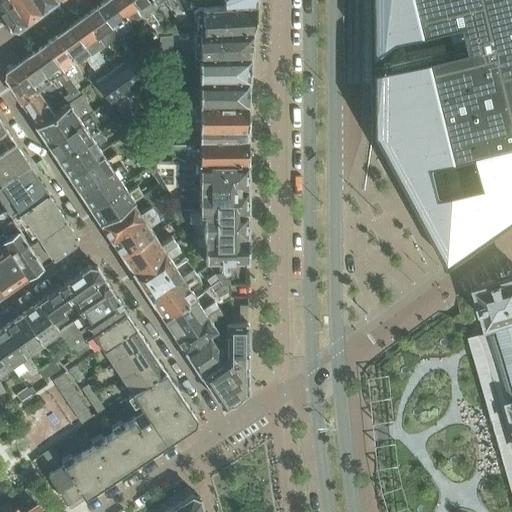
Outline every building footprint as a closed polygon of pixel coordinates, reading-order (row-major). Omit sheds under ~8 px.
[(0,0),(0,11),(11,27),(17,28),(26,22),(11,0),(0,0)] [(11,0),(26,22),(41,11),(33,0),(11,0)] [(33,0),(41,11),(55,0),(33,0)] [(112,0),(104,0),(97,6),(126,48),(131,53),(138,48),(134,42),(133,42),(128,36),(135,31),(129,24),(112,0)] [(132,0),(112,0),(129,24),(137,18),(139,22),(152,40),(158,35),(153,28),(132,0)] [(132,0),(153,28),(159,24),(151,13),(148,10),(156,5),(152,0),(132,0)] [(172,0),(152,0),(156,5),(162,0),(164,0),(179,20),(185,16),(180,9),(172,0)] [(182,0),(172,0),(180,9),(186,5),(182,0)] [(511,0),(379,0),(380,46),(380,63),(380,126),(411,188),(450,264),(511,219),(511,0)] [(253,29),(256,3),(223,5),(202,6),(203,31),(253,29)] [(110,38),(121,52),(126,48),(97,6),(84,15),(103,42),(110,38)] [(104,60),(96,47),(103,42),(84,15),(83,15),(70,24),(99,64),(104,60)] [(174,23),(158,35),(177,33),(174,23)] [(84,56),(94,70),(86,76),(91,84),(96,80),(95,79),(105,72),(99,64),(70,24),(57,34),(76,61),(84,56)] [(199,31),(199,54),(250,53),(252,29),(253,29),(203,31),(199,31)] [(75,75),(82,70),(76,61),(57,34),(44,44),(73,86),(74,85),(80,81),(75,75)] [(172,34),(159,35),(159,55),(172,55),(172,34)] [(74,85),(73,86),(44,44),(31,53),(50,79),(58,74),(59,78),(68,91),(64,94),(69,101),(80,94),(74,85)] [(31,53),(18,62),(37,89),(49,80),(50,79),(31,53)] [(112,102),(126,91),(147,76),(131,53),(105,72),(95,79),(96,80),(112,102)] [(199,54),(199,78),(199,79),(248,78),(250,53),(199,54)] [(18,62),(6,70),(6,71),(5,76),(5,77),(21,101),(37,89),(18,62)] [(248,78),(199,79),(199,103),(248,102),(247,102),(248,79),(248,78)] [(37,89),(21,101),(36,124),(61,107),(53,95),(51,96),(49,93),(55,88),(49,80),(37,89)] [(80,94),(69,101),(61,107),(36,124),(47,140),(92,110),(80,94)] [(247,127),(248,102),(199,103),(199,127),(247,127)] [(92,110),(47,140),(57,157),(100,128),(103,126),(92,110)] [(135,118),(127,123),(132,134),(141,129),(135,118)] [(0,152),(15,143),(0,120),(0,152)] [(193,136),(149,137),(150,146),(184,145),(185,160),(247,161),(247,127),(199,127),(199,140),(193,141),(193,136)] [(100,128),(57,157),(68,173),(102,150),(97,143),(106,137),(100,128)] [(0,183),(0,184),(28,164),(29,163),(15,143),(0,152),(0,183)] [(102,150),(68,173),(79,189),(121,161),(115,152),(107,158),(102,150)] [(175,160),(175,185),(199,185),(247,185),(247,184),(247,161),(185,160),(175,160)] [(124,183),(119,175),(127,169),(121,161),(79,189),(90,205),(124,183)] [(0,184),(0,183),(0,200),(2,202),(9,197),(38,178),(28,164),(0,184)] [(38,178),(9,197),(19,211),(47,192),(38,178)] [(124,183),(90,205),(101,222),(144,193),(152,188),(145,179),(129,190),(124,183)] [(199,208),(199,211),(247,210),(247,185),(199,185),(199,208)] [(19,211),(18,212),(24,221),(27,219),(38,236),(65,219),(47,192),(19,211)] [(144,193),(101,222),(112,238),(155,209),(151,203),(150,203),(144,193)] [(154,232),(148,223),(159,216),(168,209),(164,203),(155,209),(112,238),(122,254),(154,232)] [(247,234),(247,210),(199,211),(199,208),(168,208),(178,220),(193,220),(193,234),(203,234),(203,235),(247,234)] [(76,235),(65,219),(38,236),(29,243),(12,217),(0,225),(0,235),(26,275),(43,264),(42,263),(52,257),(74,241),(75,242),(76,235)] [(154,232),(122,254),(132,269),(176,241),(172,235),(160,242),(154,232)] [(193,243),(200,254),(204,254),(204,259),(247,259),(247,254),(247,239),(247,234),(203,235),(203,234),(193,234),(193,243)] [(0,235),(0,285),(3,291),(26,275),(0,235)] [(176,241),(132,269),(143,285),(175,264),(186,257),(176,241)] [(175,264),(143,285),(153,301),(196,272),(192,266),(181,273),(175,264)] [(79,272),(39,300),(50,318),(64,309),(61,305),(72,298),(104,277),(103,277),(104,276),(97,266),(89,265),(79,272)] [(189,285),(200,278),(196,272),(153,301),(163,316),(196,295),(189,285)] [(214,273),(206,278),(211,285),(196,295),(163,316),(174,332),(217,304),(229,296),(230,296),(230,283),(221,284),(218,279),(214,273)] [(511,275),(505,277),(477,285),(481,297),(485,311),(489,323),(490,329),(501,366),(497,367),(496,367),(494,368),(490,369),(511,444),(511,275)] [(104,277),(72,298),(83,314),(115,293),(104,277)] [(83,314),(94,330),(125,309),(115,293),(83,314)] [(59,331),(50,318),(39,300),(23,312),(43,342),(59,331)] [(210,317),(221,310),(217,304),(174,332),(185,348),(209,333),(217,328),(210,317)] [(100,343),(102,346),(135,324),(133,322),(125,309),(94,330),(72,345),(78,354),(98,341),(100,343)] [(23,312),(7,323),(27,353),(43,342),(23,312)] [(246,355),(247,355),(247,353),(247,320),(240,320),(240,312),(231,312),(231,320),(225,320),(225,354),(231,354),(242,355),(246,355)] [(7,323),(0,327),(0,348),(10,365),(19,358),(29,373),(37,368),(27,353),(7,323)] [(135,324),(102,346),(112,362),(145,340),(135,324)] [(209,333),(185,348),(201,372),(207,368),(225,356),(225,354),(209,333)] [(442,336),(440,338),(439,341),(440,344),(443,345),(445,345),(448,343),(448,340),(447,338),(445,336),(442,336)] [(145,340),(112,362),(122,377),(155,355),(145,340)] [(0,348),(0,371),(10,365),(0,348)] [(207,368),(201,372),(223,405),(247,389),(247,357),(247,355),(246,355),(242,355),(231,354),(225,354),(225,356),(207,368)] [(155,355),(122,377),(132,392),(165,370),(155,355)] [(201,372),(200,372),(223,406),(248,389),(248,357),(247,357),(247,389),(223,405),(201,372)] [(54,359),(38,370),(43,378),(59,368),(54,359)] [(75,364),(68,368),(76,381),(83,376),(75,364)] [(404,365),(401,367),(401,370),(402,372),(404,374),(407,374),(409,372),(410,369),(409,367),(406,365),(404,365)] [(76,440),(83,450),(63,463),(85,496),(166,442),(195,423),(196,416),(165,370),(132,392),(144,409),(94,443),(87,432),(76,440)] [(63,372),(52,379),(81,422),(91,415),(63,372)] [(88,383),(81,387),(89,399),(95,395),(88,383)] [(26,387),(16,394),(20,400),(31,393),(26,387)] [(95,395),(89,399),(97,411),(103,407),(95,395)] [(415,407),(413,409),(412,412),(413,415),(416,416),(419,416),(421,414),(421,411),(420,409),(418,407),(415,407)] [(52,445),(42,452),(49,462),(59,456),(52,445)] [(453,455),(450,457),(450,459),(451,462),(453,464),(456,463),(458,462),(459,459),(458,456),(456,455),(453,455)] [(63,463),(42,477),(50,489),(55,485),(69,506),(85,496),(63,463)] [(484,482),(482,484),(481,487),(483,490),(485,491),(488,491),(490,489),(491,486),(490,484),(487,482),(484,482)] [(17,492),(26,505),(20,508),(16,502),(1,511),(43,511),(36,501),(26,486),(17,492)] [(167,509),(161,511),(203,511),(199,496),(191,493),(167,509)] [(419,503),(417,505),(417,508),(418,511),(419,511),(421,511),(423,511),(425,510),(426,507),(425,505),(422,503),(419,503)]
